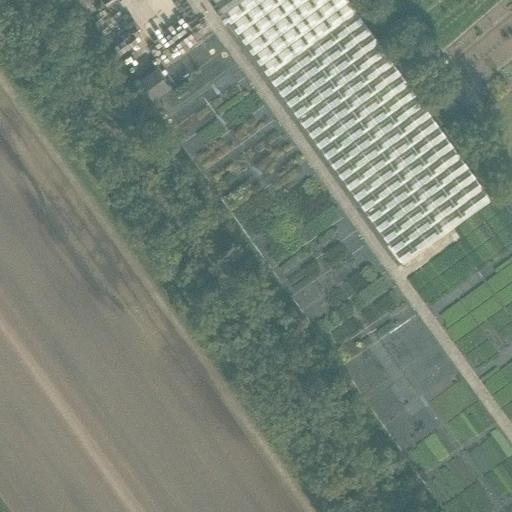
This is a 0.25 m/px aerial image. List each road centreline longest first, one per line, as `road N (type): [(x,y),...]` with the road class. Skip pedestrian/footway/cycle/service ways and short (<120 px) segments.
road 1 (unclassified): [(384,511),(14,0)]
road 2 (unknown): [(511,443),(197,0)]
road 3 (track): [(0,329),(130,511)]
